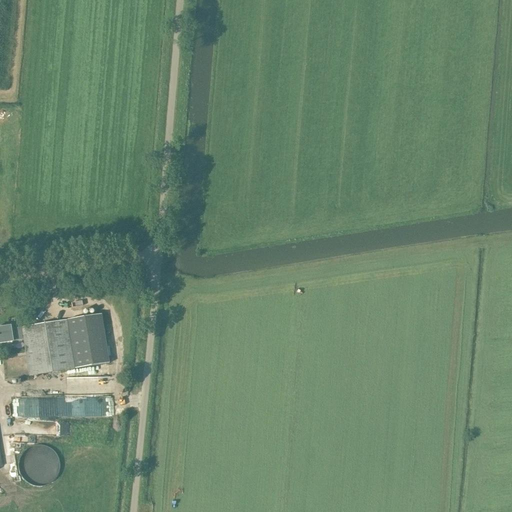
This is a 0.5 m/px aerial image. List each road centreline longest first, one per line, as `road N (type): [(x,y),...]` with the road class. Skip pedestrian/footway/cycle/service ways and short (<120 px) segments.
road 1 (unclassified): [(157,256),(180,0)]
road 2 (unclassified): [(132,511),(157,256)]
road 3 (unclassified): [(0,279),(157,256)]
